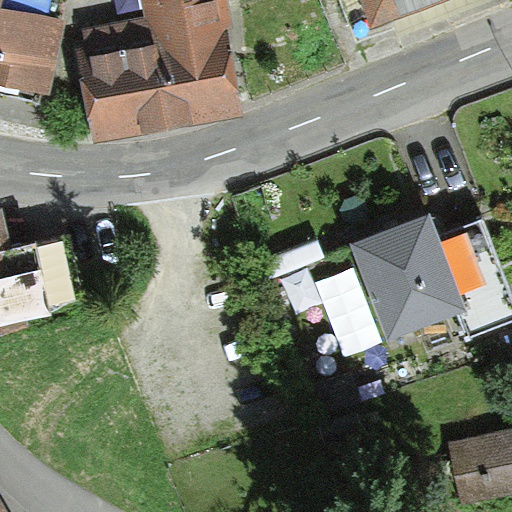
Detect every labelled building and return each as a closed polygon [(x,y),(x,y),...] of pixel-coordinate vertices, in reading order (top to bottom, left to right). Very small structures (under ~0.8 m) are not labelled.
[(2,0),(0,0),(0,82),(47,93),(63,20),(1,6),(2,0)] [(94,143),(242,114),(226,32),(235,30),(228,0),(221,0),(82,30),(85,44),(75,46),(94,143)] [(141,0),(144,14),(220,0),(141,0)] [(358,0),(369,30),(450,0),(358,0)] [(3,206),(0,205),(0,336),(37,330),(35,320),(52,317),(39,243),(10,248),(3,206)] [(387,327),(452,303),(420,219),(355,243),(387,327)] [(476,333),(511,320),(511,312),(479,221),(440,235),(476,333)] [(340,337),(304,346),(320,411),(357,402),(340,337)] [(461,506),(511,495),(511,427),(447,442),(461,506)]
